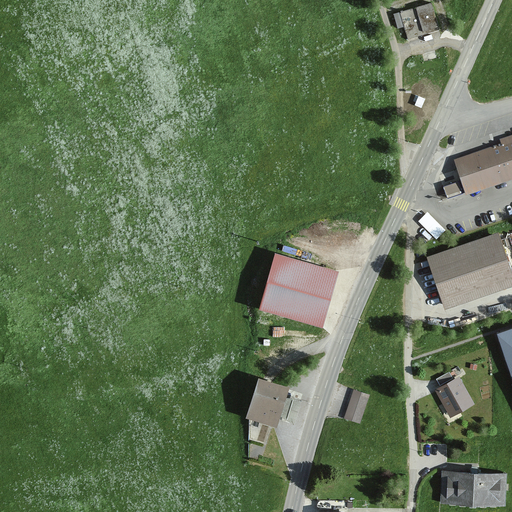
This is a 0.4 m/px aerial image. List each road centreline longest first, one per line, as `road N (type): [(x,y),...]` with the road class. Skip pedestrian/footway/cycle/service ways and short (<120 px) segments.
road 1 (secondary): [(410,186),(324,390),(292,511)]
road 2 (residential): [(407,511),(410,186)]
road 3 (secondary): [(492,0),(410,186)]
road 4 (residential): [(410,186),(399,61),(381,0)]
